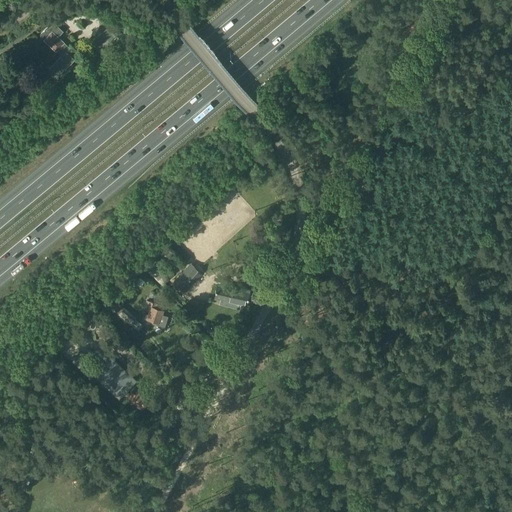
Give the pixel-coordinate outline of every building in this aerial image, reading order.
[(107,6),(97,14),(108,27),(114,33),(123,25),(118,18),(107,6)] [(47,26),(39,35),(44,39),(56,50),(55,50),(62,56),(48,70),(57,78),(75,59),(66,51),(70,47),(64,41),(63,42),(58,36),(56,35),(61,29),(57,25),(54,24),(52,25),(50,26),(48,27),(47,26)] [(111,42),(104,35),(101,32),(90,42),(100,53),(111,42)] [(150,255),(142,265),(163,284),(172,275),(150,255)] [(206,260),(188,280),(195,286),(213,266),(206,260)] [(214,296),(221,297),(219,304),(233,307),(234,300),(247,303),(250,291),(216,284),(214,296)] [(164,306),(146,300),(144,309),(150,311),(147,319),(158,322),(157,325),(164,327),(168,316),(162,314),(164,306)] [(137,317),(125,307),(124,307),(119,302),(113,309),(138,330),(142,324),(136,319),(137,317)] [(119,399),(128,389),(124,385),(132,376),(111,356),(100,368),(81,351),(72,361),(91,378),(94,375),(119,399)] [(135,393),(129,403),(130,403),(142,409),(149,397),(136,391),(135,393)]
